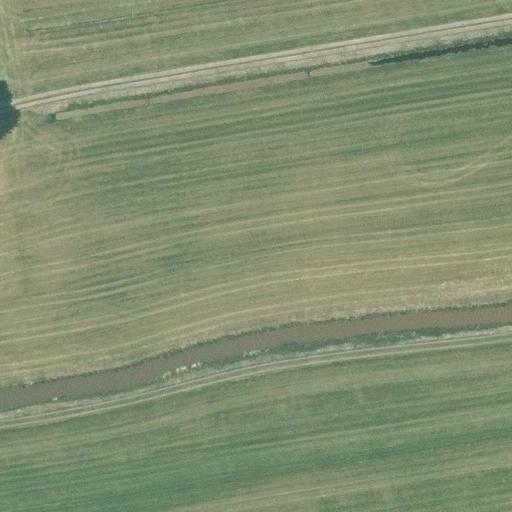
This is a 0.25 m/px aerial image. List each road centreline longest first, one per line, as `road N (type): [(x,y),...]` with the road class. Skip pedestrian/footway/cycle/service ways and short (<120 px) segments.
road 1 (track): [(0,114),(60,97),(511,21)]
road 2 (track): [(0,423),(252,368),(511,335)]
